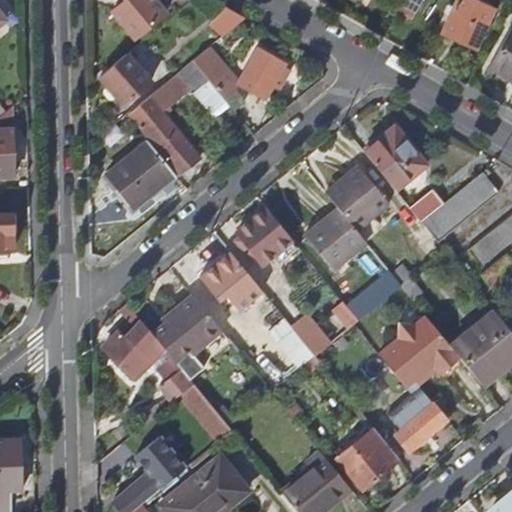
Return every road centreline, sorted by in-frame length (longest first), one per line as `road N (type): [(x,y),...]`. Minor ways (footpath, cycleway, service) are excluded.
road 1 (residential): [(60,327),(378,65)]
road 2 (residential): [(60,327),(53,0)]
road 3 (residential): [(64,511),(60,327)]
road 4 (residential): [(378,65),(511,142)]
road 5 (residential): [(258,0),(378,65)]
road 6 (residential): [(414,511),(511,430)]
